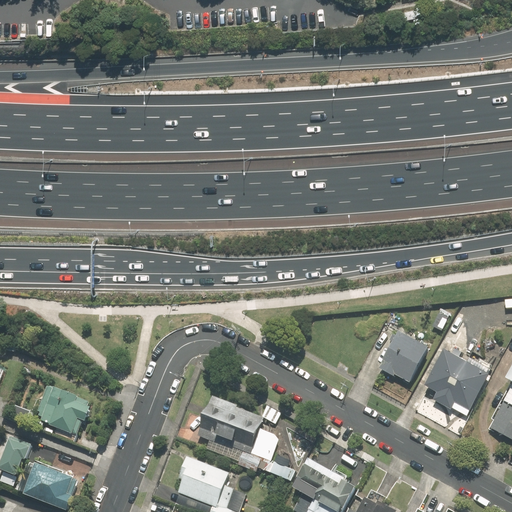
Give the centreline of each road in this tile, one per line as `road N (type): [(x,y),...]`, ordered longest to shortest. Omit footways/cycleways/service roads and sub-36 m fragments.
road 1 (motorway): [(511,237),(242,272),(0,264)]
road 2 (motorway): [(0,78),(358,62),(511,40)]
road 3 (motorway): [(511,161),(195,185),(0,179)]
road 4 (motorway): [(0,137),(236,140),(511,117)]
road 5 (residential): [(511,503),(230,347),(200,341)]
road 6 (residential): [(110,511),(167,365),(200,341)]
